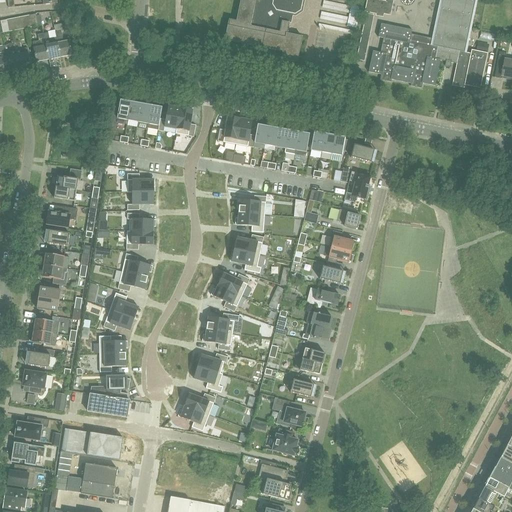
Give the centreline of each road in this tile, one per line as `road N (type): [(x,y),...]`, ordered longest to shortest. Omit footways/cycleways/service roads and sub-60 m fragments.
road 1 (unclassified): [(300,511),(397,124)]
road 2 (residential): [(214,86),(190,161),(190,273),(162,317),(153,350),(155,434)]
road 3 (unclassified): [(9,283),(29,140),(20,97)]
road 4 (tertiary): [(397,124),(214,86)]
road 5 (residential): [(447,511),(511,389)]
